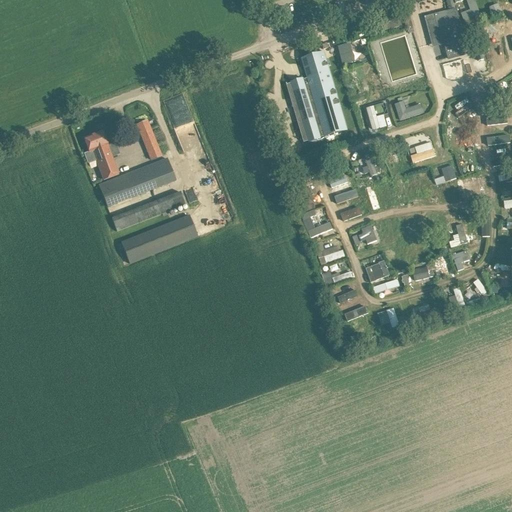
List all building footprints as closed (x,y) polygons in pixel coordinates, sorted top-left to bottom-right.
[(452,0),(444,0),(446,10),(454,8),(452,0)] [(454,0),(456,4),(466,0),(470,11),(461,14),(464,23),(481,16),(475,1),(479,0),(454,0)] [(461,25),(457,9),(434,15),(440,35),(437,35),(435,39),(437,44),(440,46),(446,44),(447,47),(446,48),(449,59),(464,55),(461,44),(460,44),(459,39),(460,39),(457,26),(461,25)] [(401,25),(398,15),(375,22),(378,32),(401,25)] [(409,16),(404,18),(407,28),(408,27),(410,34),(414,33),(409,16)] [(337,46),(341,65),(354,62),(350,43),(337,46)] [(313,78),(287,86),(305,144),(309,143),(309,144),(322,140),(322,139),(348,131),(325,54),(307,60),(313,78)] [(218,186),(183,93),(164,100),(200,193),(218,186)] [(350,105),(362,103),(360,94),(349,96),(350,105)] [(399,121),(424,114),(421,104),(406,108),(404,102),(394,104),(399,121)] [(150,158),(159,154),(147,120),(137,123),(150,158)] [(95,159),(110,153),(102,132),(84,139),(89,152),(84,154),(87,164),(96,161),(95,159)] [(120,180),(110,153),(95,159),(96,161),(105,185),(120,180)] [(167,159),(128,174),(136,196),(137,197),(175,182),(167,159)] [(355,167),(359,176),(367,173),(363,164),(355,167)] [(452,166),(441,168),(443,177),(434,179),(435,183),(455,179),(452,166)] [(341,197),(354,192),(348,175),(335,180),(341,197)] [(476,181),(464,185),(465,189),(478,186),(476,181)] [(310,188),(295,193),(300,214),(316,210),(310,188)] [(511,200),(503,202),(504,210),(511,208),(511,200)] [(112,219),(118,232),(160,216),(155,202),(112,219)] [(302,214),(308,238),(332,231),(330,222),(319,225),(316,210),(302,214)] [(198,238),(189,216),(122,242),(129,265),(198,238)] [(456,226),(458,234),(449,237),(452,248),(468,244),(462,224),(456,226)] [(371,225),(364,228),(370,245),(377,242),(371,225)] [(321,250),(325,263),(344,257),(340,244),(321,250)] [(464,269),(462,262),(469,260),(466,251),(452,255),(457,272),(464,269)] [(448,258),(435,259),(437,273),(450,271),(448,258)] [(365,268),(371,284),(390,278),(385,261),(365,268)] [(417,283),(434,275),(431,268),(414,276),(417,283)] [(505,287),(509,273),(503,271),(500,286),(505,287)] [(332,284),(353,279),(351,272),(330,277),(332,284)] [(374,295),(400,287),(397,279),(372,287),(374,295)] [(473,283),(481,295),(486,291),(478,279),(473,283)] [(336,305),(351,299),(349,293),(333,298),(336,305)] [(488,293),(483,294),(486,301),(491,299),(490,297),(488,293)] [(467,308),(481,303),(480,298),(466,303),(467,308)] [(361,304),(349,307),(351,316),(363,313),(361,304)] [(393,308),(377,314),(381,326),(388,324),(390,330),(399,326),(393,308)]
